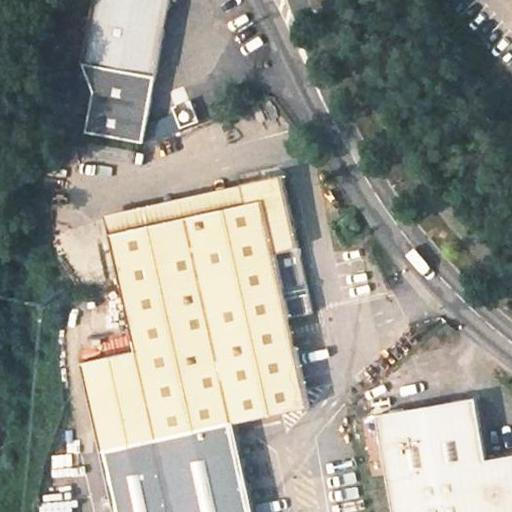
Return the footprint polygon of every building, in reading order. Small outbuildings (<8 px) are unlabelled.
[(170,0),(94,0),(84,59),(96,88),(89,128),(146,138),(157,71),(159,71),(170,0)] [(312,405),(293,319),(315,314),(300,245),(288,187),(285,172),(243,180),(248,201),(110,231),(135,347),(104,353),(80,358),(99,450),(106,484),(242,454),(235,420),(312,405)] [(248,201),(243,180),(106,210),(110,231),(248,201)] [(361,225),(353,214),(343,223),(351,233),(361,225)] [(511,511),(511,452),(485,456),(476,396),(377,412),(392,511),(511,511)] [(254,511),(242,454),(106,484),(111,511),(254,511)]
